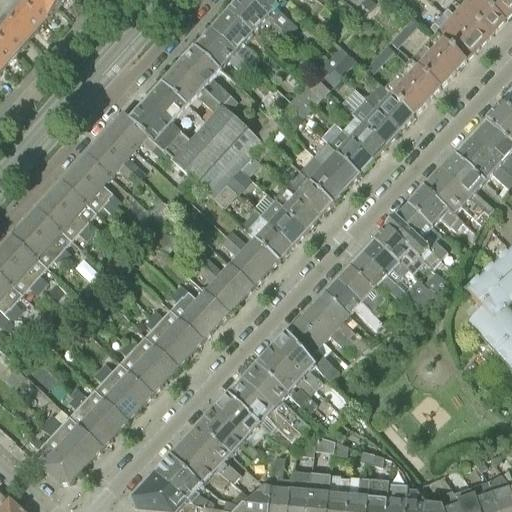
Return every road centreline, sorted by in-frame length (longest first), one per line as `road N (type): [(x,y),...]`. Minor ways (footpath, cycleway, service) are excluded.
road 1 (residential): [(91,511),(511,67)]
road 2 (residential): [(0,223),(202,0)]
road 3 (secondary): [(0,176),(160,0)]
road 4 (residential): [(117,0),(0,130)]
